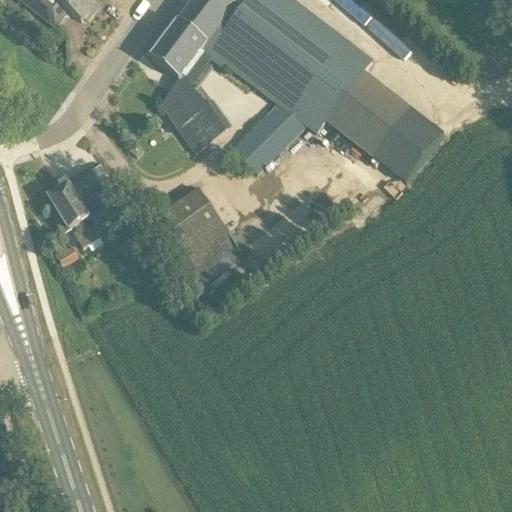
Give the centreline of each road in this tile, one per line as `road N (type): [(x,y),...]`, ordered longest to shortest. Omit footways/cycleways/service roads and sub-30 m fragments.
road 1 (residential): [(40,144),(73,117),(157,0)]
road 2 (primary): [(81,511),(29,354)]
